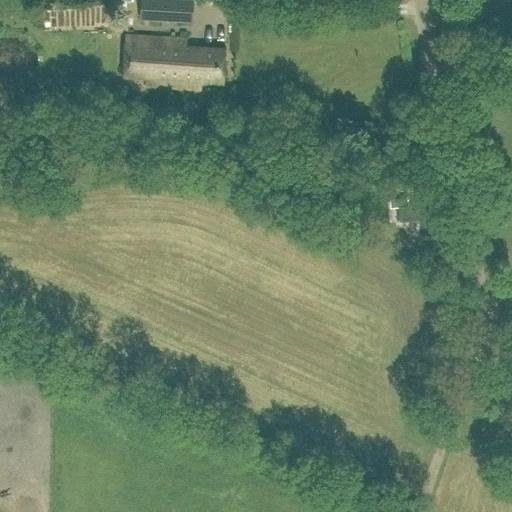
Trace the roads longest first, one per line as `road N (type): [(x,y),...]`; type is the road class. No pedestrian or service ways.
road 1 (track): [(0,139),(227,148),(481,273)]
road 2 (unclassified): [(492,318),(421,0)]
road 3 (unclassified): [(417,511),(492,318)]
